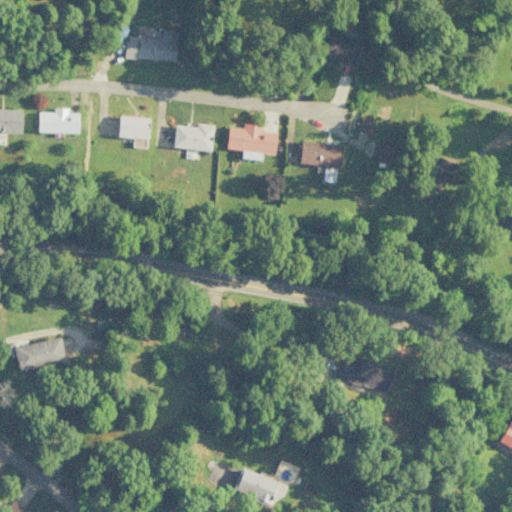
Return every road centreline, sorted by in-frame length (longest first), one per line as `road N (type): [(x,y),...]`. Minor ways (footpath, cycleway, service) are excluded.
road 1 (tertiary): [(0,253),(86,254),(297,292),(414,325),(511,369)]
road 2 (residential): [(511,112),(436,90),(408,72),(397,40),(398,0)]
